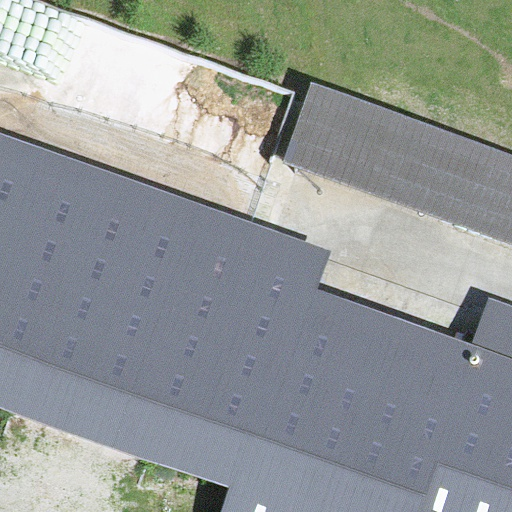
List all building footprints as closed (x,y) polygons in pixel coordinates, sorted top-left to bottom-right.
[(511,160),(319,86),(293,152),(511,236),(511,160)] [(305,269),(0,158),(0,353),(38,367),(24,406),(99,433),(113,394),(242,441),(305,269)] [(419,511),(483,333),(305,269),(218,511),(419,511)] [(483,333),(511,342),(511,301),(496,296),(483,333)] [(511,511),(511,342),(483,333),(419,511),(511,511)]
